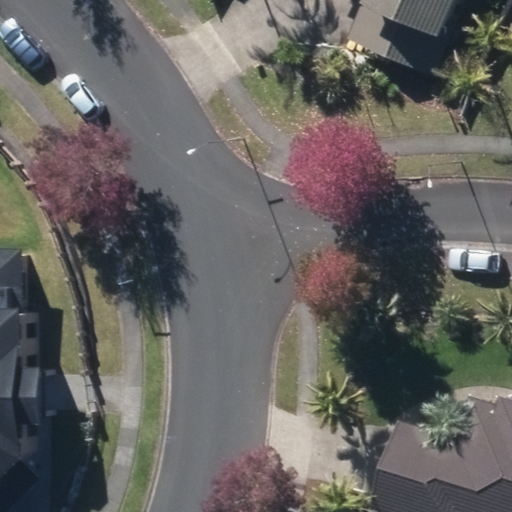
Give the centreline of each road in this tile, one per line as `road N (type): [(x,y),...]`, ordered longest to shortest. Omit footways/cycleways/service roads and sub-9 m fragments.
road 1 (residential): [(216,253),(415,210),(511,214)]
road 2 (residential): [(208,511),(224,428),(227,328),(216,253)]
road 3 (residential): [(50,0),(171,148)]
